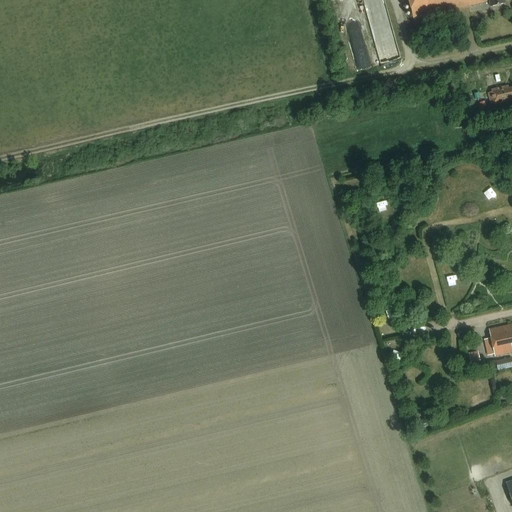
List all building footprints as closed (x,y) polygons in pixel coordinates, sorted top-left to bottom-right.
[(408,0),(414,22),(417,21),(416,19),(489,2),(490,8),(505,5),(504,0),(408,0)] [(511,88),(506,90),(506,88),(491,91),(494,105),(511,100),(511,88)] [(511,325),(489,331),(494,357),(511,353),(511,325)] [(480,362),(478,352),(469,354),(471,364),(480,362)] [(499,369),(511,367),(511,357),(498,359),(499,369)]
